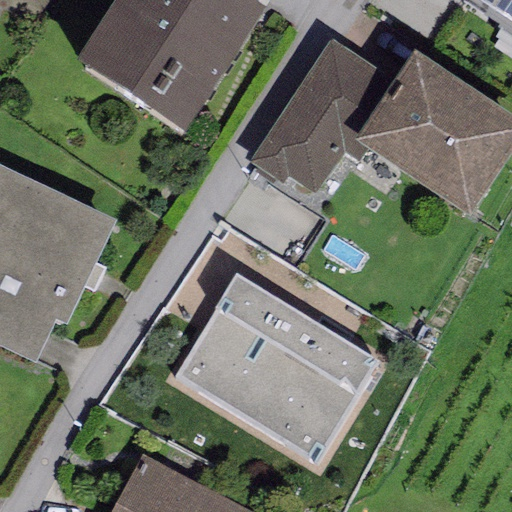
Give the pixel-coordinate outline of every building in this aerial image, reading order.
[(127,0),(76,78),(187,150),(264,31),(233,12),(240,0),(127,0)] [(511,0),(438,0),(511,48),(511,0)] [(355,152),(397,89),(330,45),(249,168),(281,189),(287,180),(315,198),(342,157),(349,162),(355,152)] [(397,89),(355,152),(468,226),(511,158),(511,127),(414,63),(397,89)] [(115,229),(0,176),(0,357),(33,373),(52,331),(64,336),(115,229)] [(384,371),(234,282),(172,386),(322,475),(384,371)] [(239,511),(141,460),(113,511),(239,511)]
